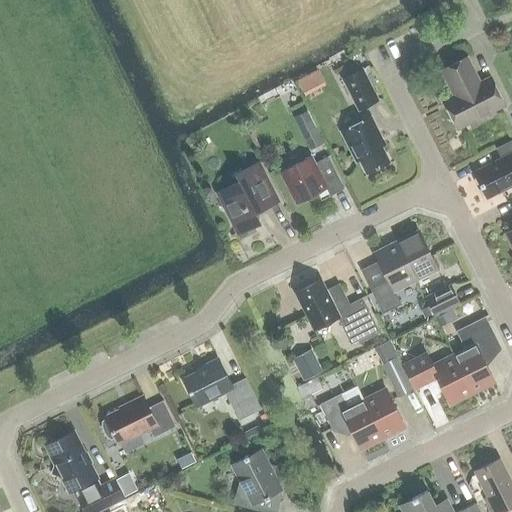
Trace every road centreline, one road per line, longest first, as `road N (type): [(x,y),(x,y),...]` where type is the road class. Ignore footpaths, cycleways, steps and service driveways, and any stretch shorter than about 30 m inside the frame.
road 1 (residential): [(0,456),(8,423),(210,318),(240,280),(440,183)]
road 2 (residential): [(440,183),(389,70),(482,26)]
road 3 (residential): [(337,511),(341,494),(511,409)]
road 4 (residential): [(511,323),(440,183)]
